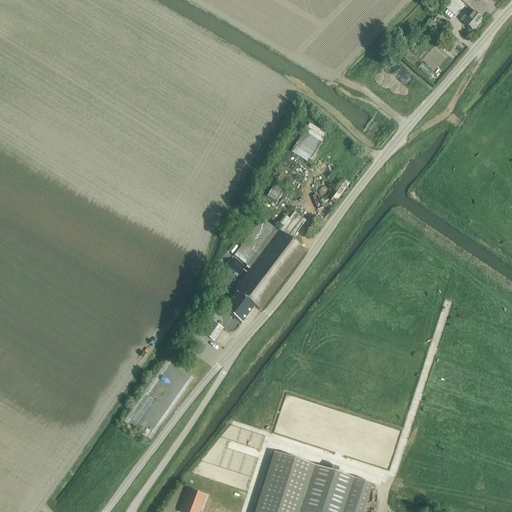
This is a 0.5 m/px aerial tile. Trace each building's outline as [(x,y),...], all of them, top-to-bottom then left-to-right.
[(453,16),(459,10),(449,2),(444,8),(453,16)] [(473,12),(469,17),(465,14),(460,21),(472,31),(481,19),(473,12)] [(430,21),(426,25),(432,31),(436,26),(430,21)] [(458,42),(453,37),(448,32),(442,38),(447,43),(445,44),(451,49),(458,42)] [(312,164),(330,135),(309,123),(292,152),(312,164)] [(234,257),(251,270),(234,292),(236,294),(224,310),(241,324),(254,307),(260,312),(305,252),(279,232),(262,220),(234,257)] [(214,341),(222,330),(212,323),(204,334),(214,341)] [(363,511),(372,486),(274,453),(255,511),(363,511)] [(181,511),(198,511),(205,497),(189,491),(181,511)]
